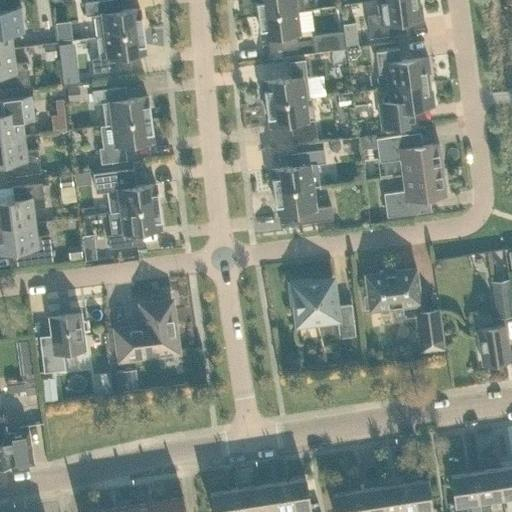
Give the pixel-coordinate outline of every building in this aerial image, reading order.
[(138,8),(112,11),(110,0),(97,0),(83,2),(85,15),(93,14),(96,36),(142,30),(140,16),(138,8)] [(296,10),(296,11),(303,10),(301,0),(255,0),(255,1),(255,2),(257,15),(296,10)] [(419,0),(376,0),(378,14),(366,15),(368,37),(396,34),(395,22),(421,18),(419,0)] [(0,48),(11,47),(9,35),(24,33),(21,6),(0,8),(0,48)] [(299,32),(296,11),(296,10),(257,15),(259,29),(260,37),(299,32)] [(343,44),(341,29),(314,33),(316,48),(343,44)] [(142,30),(96,36),(99,58),(90,59),(92,72),(119,69),(118,56),(144,52),(143,44),(144,44),(142,30)] [(359,44),(347,46),(348,56),(352,56),(359,49),(359,44)] [(0,88),(28,85),(25,61),(13,62),(11,47),(0,48),(0,88)] [(345,61),(343,48),(330,50),(332,62),(345,61)] [(430,81),(426,56),(400,60),(398,48),(374,51),(377,73),(386,72),(388,87),(430,81)] [(303,97),(305,97),(302,77),(302,76),(306,75),(303,59),(288,61),(290,77),(262,81),(263,90),(265,103),(296,99),(296,98),(303,97)] [(416,125),(414,108),(433,106),(430,81),(388,87),(390,101),(378,103),(381,129),(416,125)] [(80,99),(78,85),(67,87),(68,101),(80,99)] [(146,96),(120,99),(118,86),(91,90),(92,103),(100,102),(103,125),(111,124),(111,123),(149,118),(147,104),(146,96)] [(0,137),(22,134),(20,120),(33,119),(30,95),(0,98),(0,137)] [(268,125),(306,120),(314,119),(311,96),(305,97),(303,97),(296,98),(296,99),(265,103),(267,117),(268,125)] [(63,98),(55,99),(56,114),(64,113),(63,98)] [(100,160),(127,157),(125,144),(132,143),(152,140),(151,132),(149,118),(111,123),(111,124),(103,125),(99,125),(102,146),(98,147),(100,160)] [(402,174),(441,169),(438,143),(409,147),(407,133),(375,138),(378,161),(399,158),(402,174)] [(0,162),(8,162),(10,176),(39,172),(36,148),(24,150),(22,134),(0,137),(0,162)] [(311,185),(312,187),(319,186),(316,163),(324,162),(322,149),(295,152),(297,165),(270,169),(271,177),(273,191),(311,185)] [(119,211),(158,205),(156,192),(155,183),(135,186),(133,167),(92,173),(94,192),(107,191),(109,212),(119,211)] [(382,193),(386,216),(417,212),(416,198),(445,194),(441,169),(402,174),(404,190),(382,193)] [(74,185),(87,184),(90,183),(88,170),(85,170),(72,172),(74,185)] [(72,185),(71,174),(58,176),(59,187),(72,185)] [(0,226),(33,222),(31,208),(44,206),(41,182),(11,186),(13,200),(0,201),(0,226)] [(314,208),(312,187),(311,185),(273,191),(274,204),(275,204),(276,213),(303,210),(304,222),(332,219),(330,206),(314,208)] [(108,212),(111,234),(106,235),(108,248),(135,244),(134,231),(141,230),(160,228),(159,219),(160,219),(158,205),(119,211),(109,212),(108,212)] [(33,222),(0,226),(0,251),(8,250),(10,264),(50,259),(47,235),(35,237),(33,222)] [(81,259),(79,244),(67,246),(69,260),(81,259)] [(84,260),(96,259),(94,246),(82,248),(84,260)] [(420,311),(419,304),(414,269),(364,275),(367,294),(361,295),(363,309),(369,308),(369,310),(401,306),(402,317),(414,316),(419,351),(443,348),(438,308),(420,311)] [(294,303),(296,324),(336,319),(338,337),(354,335),(350,303),(334,305),(331,279),(309,282),(309,279),(288,282),(291,303),(294,303)] [(496,317),(511,315),(507,279),(491,281),(496,317)] [(169,301),(141,304),(143,326),(115,329),(119,358),(176,351),(169,301)] [(64,369),(62,352),(84,349),(79,312),(48,317),(51,342),(39,344),(42,371),(64,369)] [(481,364),(509,360),(504,325),(476,329),(481,364)] [(43,400),(56,399),(53,376),(40,378),(43,400)] [(33,379),(6,382),(7,392),(24,390),(24,395),(35,394),(33,379)] [(111,379),(101,379),(102,392),(112,392),(111,379)] [(0,465),(32,461),(26,425),(15,427),(16,430),(4,432),(1,416),(0,416),(0,465)] [(502,498),(511,496),(511,466),(497,469),(502,498)] [(489,511),(488,500),(502,498),(497,469),(474,472),(479,502),(478,502),(479,511),(489,511)] [(478,502),(479,502),(474,472),(450,476),(455,506),(478,502)] [(283,511),(307,507),(303,478),(279,482),(283,511)] [(415,511),(430,509),(425,479),(401,483),(405,511),(415,511)] [(259,511),(274,511),(283,511),(279,482),(256,486),(259,511)] [(405,511),(401,483),(378,487),(381,511),(405,511)] [(259,511),(256,486),(232,489),(235,511),(259,511)] [(381,511),(378,487),(354,490),(357,511),(381,511)] [(211,511),(235,511),(232,489),(208,493),(211,511)] [(332,511),(357,511),(354,490),(330,494),(332,511)] [(155,501),(152,502),(153,511),(179,511),(177,498),(155,501)] [(130,505),(129,505),(129,511),(153,511),(152,502),(130,505)]
